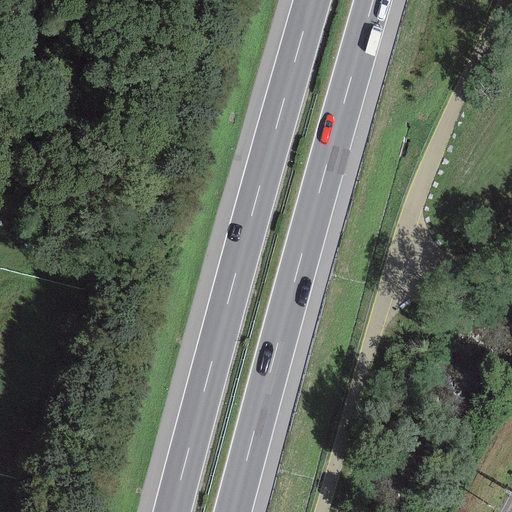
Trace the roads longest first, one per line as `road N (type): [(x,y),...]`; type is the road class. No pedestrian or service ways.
road 1 (motorway): [(235,511),(376,0)]
road 2 (motorway): [(314,0),(174,511)]
